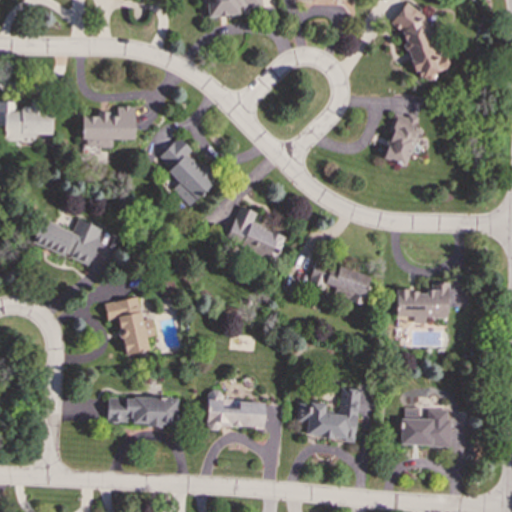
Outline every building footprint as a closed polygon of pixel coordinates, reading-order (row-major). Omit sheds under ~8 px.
[(272,11),(271,0),(205,0),(206,15),(272,11)] [(393,13),(413,80),(441,72),(421,5),(393,13)] [(2,141),(33,141),(33,134),(50,134),(50,104),(28,103),(28,107),(14,106),(14,101),(0,101),(0,125),(2,125),(2,141)] [(132,139),(133,106),(116,105),(116,115),(107,115),(107,111),(95,111),(95,116),(81,115),(80,146),(110,147),(110,139),(132,139)] [(404,166),(417,128),(413,127),(416,117),(406,113),(405,117),(394,113),(379,158),(404,166)] [(171,189),(188,206),(214,180),(187,152),(190,150),(177,137),(157,156),(168,167),(165,170),(178,183),(171,189)] [(282,235),(250,223),(255,212),(237,205),(224,239),(274,258),(282,235)] [(87,265),(101,228),(76,218),(70,232),(39,220),(30,242),(87,265)] [(369,274),(314,257),(305,285),(322,290),(322,289),(361,301),(369,274)] [(394,316),(411,316),(411,322),(424,322),(424,317),(445,317),(446,283),(424,283),(424,290),(394,290),(394,316)] [(122,354),(147,350),(144,337),(153,335),(150,317),(140,319),(136,297),(103,302),(106,321),(116,319),(122,354)] [(304,436),(354,439),(357,389),(338,388),(337,413),(323,412),(323,402),(296,401),(295,421),(305,422),(304,436)] [(105,397),(105,423),(175,424),(175,398),(105,397)] [(204,400),(204,427),(262,427),(262,401),(204,400)] [(448,409),(424,409),(424,418),(399,418),(399,445),(447,446),(448,409)]
